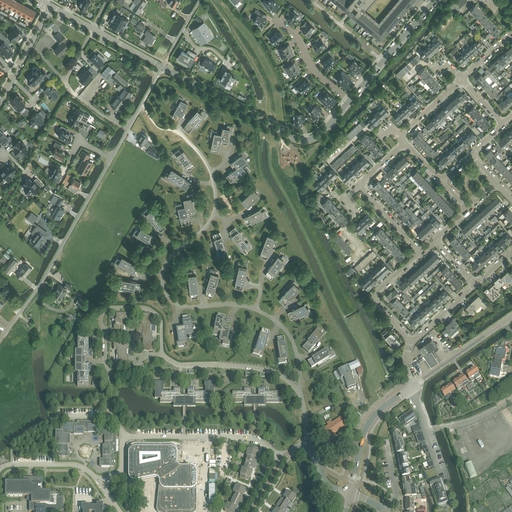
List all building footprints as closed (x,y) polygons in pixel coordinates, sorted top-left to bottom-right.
[(12,9),(17,1),(15,0),(10,0),(7,7),(12,9)] [(88,5),(89,5),(90,2),(89,1),(90,1),(88,0),(82,0),(82,2),(81,1),(80,4),(80,5),(79,4),(79,5),(80,5),(79,5),(80,5),(79,6),(81,7),(80,9),(84,11),(88,5)] [(136,5),(132,10),(138,13),(141,9),(142,10),(146,3),(140,0),(134,0),(133,3),(136,5)] [(279,6),(275,1),(274,0),(264,0),(262,2),(269,11),(271,9),(272,10),(274,8),(275,9),(279,6)] [(331,0),(347,13),(354,5),(347,0),(331,0)] [(407,0),(400,0),(379,26),(357,8),(350,16),(380,41),(412,4),(407,0)] [(371,0),(351,0),(363,10),(371,0)] [(17,12),(21,3),(17,1),(12,9),(17,12)] [(21,14),(26,6),(21,3),(17,12),(21,14)] [(450,7),(455,12),(458,10),(452,4),(450,7)] [(475,4),(469,10),(474,15),(480,9),(476,4),(475,4)] [(26,17),(31,8),(26,6),(21,14),(26,17)] [(112,20),(110,24),(112,25),(111,26),(115,28),(121,16),(125,9),(122,7),(120,10),(117,9),(115,13),(115,12),(114,13),(110,19),(112,20)] [(31,20),(36,11),(31,8),(26,17),(31,20)] [(289,9),(285,15),(287,17),(286,18),(288,20),(287,21),(292,25),(296,21),(295,20),(298,15),(300,13),(294,9),(292,11),(289,9)] [(478,19),(484,13),(480,9),(474,15),(478,19)] [(265,25),(267,22),(265,22),(266,19),(265,18),(266,15),(260,12),(256,10),(254,13),(255,14),(251,20),(259,24),(259,26),(264,28),(265,26),(266,25),(265,25)] [(484,13),(478,19),(482,23),(488,18),(484,13)] [(121,16),(115,28),(118,30),(119,29),(121,30),(123,31),(125,28),(127,28),(128,26),(126,25),(128,21),(128,20),(121,16)] [(131,22),(142,29),(145,25),(133,18),(131,22)] [(488,18),(482,23),(486,28),(492,22),(488,18)] [(52,21),(46,28),(48,30),(55,24),(52,21)] [(306,36),(308,37),(312,33),(310,32),(314,28),(309,23),(308,23),(306,21),(301,26),(303,28),(302,30),(304,32),(303,33),(305,35),(306,36)] [(490,32),(496,26),(492,22),(486,28),(490,32)] [(211,37),(203,24),(193,30),(195,33),(196,33),(198,36),(196,37),(199,40),(201,39),(202,42),(211,37)] [(12,31),(8,35),(13,41),(16,38),(17,38),(22,33),(21,31),(24,29),(19,26),(17,27),(12,32),(12,31)] [(497,34),(500,31),(496,26),(490,32),(487,35),(488,37),(491,34),(494,37),(495,36),(497,34)] [(146,35),(142,41),(150,46),(156,36),(147,30),(144,34),(146,35)] [(279,32),(278,33),(276,31),(275,33),(273,30),(267,36),(270,38),(269,39),(275,44),(277,42),(279,41),(278,41),(283,35),(279,32)] [(58,31),(53,36),(57,40),(60,44),(54,50),(59,56),(69,48),(63,42),(66,39),(62,35),(58,31)] [(317,53),(322,50),(321,49),(321,48),(325,45),(321,39),(319,37),(313,41),(315,44),(313,45),(315,47),(313,48),(317,53)] [(0,49),(1,51),(3,54),(4,54),(7,57),(8,56),(9,57),(12,54),(11,53),(13,51),(8,46),(10,43),(5,38),(2,40),(0,42),(0,49)] [(437,38),(436,40),(433,42),(438,48),(443,44),(437,38)] [(479,39),(478,40),(474,43),(480,49),(485,45),(479,39)] [(438,48),(433,42),(429,47),(434,52),(438,48)] [(480,49),(474,43),(470,47),(476,53),(480,49)] [(293,55),(291,48),(289,49),(287,45),(278,49),(282,59),(293,55)] [(463,49),(471,57),(476,53),(470,47),(468,45),(463,49)] [(434,52),(429,47),(424,51),(429,56),(434,52)] [(459,53),(461,55),(467,61),(471,57),(463,49),(459,53)] [(178,59),(182,61),(183,60),(186,63),(187,64),(190,66),(197,54),(190,51),(188,54),(182,51),(179,58),(178,59)] [(422,58),(425,61),(429,56),(424,51),(419,55),(422,58)] [(511,60),(511,58),(506,51),(501,55),(509,63),(511,60)] [(95,54),(89,60),(94,64),(92,66),(96,70),(104,62),(100,58),(102,56),(99,53),(97,55),(95,54)] [(322,59),(324,62),(323,63),(324,65),(323,66),(326,70),(332,65),(332,66),(333,64),(336,62),(331,56),(330,57),(327,54),(322,59)] [(457,59),(462,66),(467,61),(461,55),(457,59)] [(509,63),(501,55),(497,60),(502,65),(503,65),(504,67),(509,63)] [(199,61),(196,65),(200,67),(199,69),(203,71),(205,67),(212,71),(216,64),(211,61),(212,61),(211,61),(209,60),(210,60),(209,60),(205,58),(202,63),(199,61)] [(359,64),(354,60),(349,66),(350,67),(348,69),(354,74),(356,71),(357,73),(359,71),(360,71),(364,67),(360,63),(360,64),(359,63),(359,64)] [(502,65),(497,60),(493,64),(498,69),(502,65)] [(297,65),(295,66),(293,63),(284,68),(290,78),(300,71),(297,65)] [(488,68),(494,74),(498,69),(493,64),(488,68)] [(108,65),(101,74),(108,80),(111,77),(112,78),(116,72),(108,65)] [(43,71),(42,72),(38,68),(37,68),(36,68),(35,67),(34,68),(33,68),(33,69),(32,70),(33,71),(33,72),(34,74),(28,80),(33,84),(34,83),(35,85),(39,81),(39,82),(42,79),(42,78),(46,74),(43,71)] [(82,76),(79,79),(85,83),(91,76),(94,78),(97,73),(90,67),(88,70),(87,70),(86,70),(84,72),(83,72),(81,75),(82,76)] [(425,67),(418,73),(422,78),(429,72),(425,67)] [(229,71),(225,69),(219,79),(220,80),(222,81),(221,82),(225,84),(224,85),(229,88),(235,78),(230,75),(231,73),(228,71),(229,71)] [(483,77),(481,75),(475,80),(479,84),(491,74),(487,69),(484,71),(486,74),(483,77)] [(347,75),(342,71),(338,76),(339,77),(337,81),(339,83),(340,84),(341,84),(346,88),(349,85),(348,84),(350,82),(348,81),(351,78),(347,75)] [(116,72),(112,78),(123,88),(128,82),(116,72)] [(422,78),(420,80),(424,84),(426,82),(433,76),(429,72),(422,78)] [(491,74),(479,84),(484,89),(495,78),(491,74)] [(430,87),(437,81),(433,76),(426,82),(430,87)] [(495,78),(493,80),(495,82),(491,86),(489,84),(484,89),(488,93),(495,86),(497,84),(499,82),(495,78)] [(294,87),(291,89),(295,93),(297,91),(298,92),(300,90),(303,93),(305,91),(307,90),(306,90),(311,85),(308,81),(307,82),(305,80),(304,82),(301,79),(293,87),(294,87)] [(432,93),(441,85),(437,81),(430,87),(428,89),(432,93)] [(43,90),(53,100),(59,94),(54,89),(54,88),(52,86),(52,87),(49,84),(43,90)] [(492,98),(500,91),(495,86),(488,93),(492,98)] [(110,105),(118,110),(126,99),(127,100),(132,92),(125,87),(122,91),(121,89),(120,91),(121,92),(119,96),(117,95),(110,105)] [(336,100),(331,96),(331,95),(330,94),(329,94),(327,92),(324,95),(323,94),(318,99),(326,106),(329,104),(330,105),(331,103),(332,104),(336,100)] [(461,93),(456,97),(461,102),(465,99),(467,101),(470,98),(471,97),(469,95),(468,96),(465,93),(463,95),(461,93)] [(15,95),(12,97),(13,98),(13,99),(11,101),(10,102),(15,107),(14,108),(17,111),(18,110),(25,104),(25,103),(25,104),(21,100),(22,99),(22,100),(22,99),(19,96),(18,97),(17,95),(16,96),(15,95)] [(187,104),(183,101),(184,100),(178,97),(176,102),(179,104),(172,117),(179,120),(187,104)] [(422,103),(416,97),(411,101),(417,107),(422,103)] [(461,102),(456,97),(452,101),(457,107),(461,102)] [(503,101),(508,107),(511,103),(511,101),(508,97),(503,101)] [(417,107),(411,101),(407,105),(413,111),(417,107)] [(457,107),(452,101),(447,105),(452,111),(457,107)] [(499,106),(504,111),(508,107),(503,101),(499,106)] [(311,104),(306,108),(308,111),(312,116),(311,117),(314,121),(316,120),(317,119),(319,117),(318,116),(320,114),(319,113),(322,111),(317,105),(315,107),(314,106),(313,106),(311,104)] [(381,108),(379,110),(378,110),(384,116),(385,116),(387,114),(389,112),(383,105),(380,107),(381,108)] [(413,111),(407,105),(402,109),(408,115),(413,111)] [(452,111),(447,105),(443,109),(448,115),(452,111)] [(467,112),(471,116),(477,111),(475,108),(476,108),(474,106),(473,106),(467,112)] [(71,116),(68,121),(75,125),(76,122),(77,122),(78,120),(84,123),(81,128),(86,131),(90,124),(86,122),(90,115),(77,108),(72,116),(71,116)] [(408,115),(402,109),(398,113),(404,119),(408,115)] [(448,115),(443,109),(439,113),(443,119),(444,118),(446,121),(448,119),(446,117),(448,115)] [(374,115),(374,114),(379,120),(380,120),(383,118),(382,118),(384,116),(378,110),(376,111),(377,112),(374,115)] [(31,117),(32,118),(29,121),(34,126),(37,123),(39,125),(44,120),(43,119),(45,116),(40,111),(38,114),(37,113),(34,115),(31,117)] [(189,133),(201,118),(203,119),(207,114),(202,111),(200,113),(197,111),(183,128),(189,133)] [(471,116),(475,121),(481,115),(481,114),(479,112),(479,113),(477,111),(471,116)] [(393,117),(399,123),(404,119),(398,113),(393,117)] [(443,119),(439,113),(434,117),(439,123),(443,119)] [(301,124),(301,122),(305,122),(304,115),(301,115),(300,114),(293,114),(294,120),(293,121),(292,121),(293,126),(299,126),(299,124),(301,124)] [(372,116),(370,119),(375,124),(376,124),(378,122),(379,120),(374,114),(372,116)] [(475,121),(479,125),(485,119),(483,117),(484,117),(482,115),(481,115),(475,121)] [(375,124),(370,119),(368,116),(366,118),(367,120),(365,122),(371,128),(372,128),(374,126),(373,126),(375,124)] [(439,123),(434,117),(430,121),(435,127),(439,123)] [(485,119),(479,125),(483,130),(490,124),(489,123),(488,121),(487,121),(485,119)] [(425,126),(430,131),(435,127),(430,121),(425,126)] [(227,129),(223,128),(221,135),(222,135),(220,143),(227,145),(230,132),(232,132),(233,127),(227,125),(227,129)] [(71,138),(70,137),(71,135),(68,134),(68,133),(66,132),(68,129),(61,126),(59,129),(62,131),(59,136),(59,137),(62,139),(62,138),(69,142),(71,138)] [(0,141),(2,143),(2,144),(3,143),(5,141),(7,144),(12,139),(9,136),(8,138),(2,132),(4,130),(2,127),(0,128),(0,141)] [(418,133),(412,137),(416,142),(422,137),(426,133),(428,131),(425,127),(422,129),(424,131),(420,135),(418,133)] [(472,140),(476,136),(472,130),(467,135),(472,140)] [(217,132),(211,131),(210,137),(214,138),(211,151),(218,153),(220,143),(222,135),(221,135),(217,134),(217,132)] [(361,141),(364,143),(363,144),(364,143),(369,138),(369,137),(367,135),(365,133),(359,139),(360,141),(361,141)] [(442,142),(448,137),(445,133),(439,138),(442,142)] [(465,133),(463,135),(465,136),(463,139),(462,139),(467,144),(472,140),(467,135),(465,133)] [(142,134),(137,141),(140,143),(139,145),(142,147),(143,145),(147,147),(149,145),(151,146),(152,144),(146,140),(148,138),(142,134)] [(504,136),(502,138),(508,144),(511,140),(511,139),(507,134),(506,134),(504,136)] [(426,141),(422,137),(416,142),(420,146),(426,141)] [(457,141),(458,143),(463,148),(467,144),(462,139),(463,139),(461,137),(457,141)] [(368,148),(367,148),(374,142),(373,142),(371,139),(371,140),(369,138),(364,143),(363,144),(365,146),(365,145),(368,148)] [(508,144),(502,138),(500,140),(500,139),(498,141),(498,142),(503,148),(508,144)] [(22,142),(21,143),(19,140),(14,145),(16,147),(14,149),(18,154),(21,152),(22,153),(27,149),(25,147),(26,146),(22,142)] [(424,151),(430,146),(426,141),(420,146),(424,151)] [(60,160),(63,155),(64,153),(62,152),(62,151),(60,150),(62,146),(55,142),(53,145),(56,147),(52,154),(56,156),(56,157),(60,160)] [(375,144),(374,142),(367,148),(369,150),(370,150),(372,152),(368,156),(366,153),(364,155),(366,157),(378,147),(377,146),(378,146),(375,144)] [(454,147),(459,152),(463,148),(458,143),(454,147)] [(449,151),(454,156),(459,152),(454,147),(452,145),(450,147),(451,149),(449,151)] [(429,155),(434,150),(430,146),(424,151),(429,155)] [(380,148),(379,148),(378,147),(366,157),(370,162),(373,160),(370,157),(374,154),(376,157),(382,151),(381,151),(382,150),(380,148)] [(445,151),(447,153),(445,155),(450,160),(454,156),(449,151),(447,148),(445,151)] [(174,154),(177,158),(179,157),(188,171),(194,166),(184,151),(181,153),(178,150),(174,154)] [(490,150),(484,154),(489,159),(494,154),(490,150)] [(85,175),(92,163),(87,160),(90,155),(83,151),(80,156),(84,159),(77,170),(85,175)] [(248,156),(244,151),(239,155),(240,156),(230,164),(234,170),(241,165),(247,161),(244,158),(248,156)] [(493,163),(498,158),(494,154),(489,159),(493,163)] [(439,157),(445,164),(450,160),(445,155),(440,159),(439,157)] [(363,156),(361,158),(362,159),(359,161),(365,167),(365,166),(365,167),(368,165),(367,164),(369,162),(363,156)] [(409,162),(404,156),(400,161),(404,166),(409,162)] [(439,157),(434,161),(441,168),(445,164),(439,157)] [(497,168),(502,163),(498,158),(493,163),(497,168)] [(357,162),(357,163),(355,165),(360,171),(360,170),(361,171),(363,169),(363,168),(365,167),(359,161),(359,160),(357,162)] [(400,170),(404,166),(400,161),(395,165),(400,170)] [(501,172),(506,167),(502,163),(497,168),(501,172)] [(352,166),(353,167),(351,169),(356,175),(359,173),(358,172),(360,171),(355,165),(354,164),(352,166)] [(61,169),(59,168),(60,167),(56,165),(53,171),(52,171),(50,174),(51,174),(49,177),(55,180),(55,181),(58,183),(62,176),(59,174),(60,172),(61,169)] [(246,166),(243,168),(241,165),(234,170),(226,176),(230,182),(244,172),(245,174),(249,170),(246,166)] [(395,165),(391,169),(396,174),(400,170),(395,165)] [(4,170),(2,172),(2,173),(0,174),(0,180),(2,182),(2,181),(3,182),(6,178),(8,181),(12,177),(10,174),(15,170),(12,166),(9,169),(8,167),(4,171),(4,170)] [(505,176),(510,172),(506,167),(501,172),(505,176)] [(328,173),(327,172),(333,179),(333,178),(336,176),(335,176),(337,174),(332,168),(329,170),(330,171),(328,173)] [(348,170),(349,171),(346,173),(351,179),(352,179),(354,177),(356,175),(351,169),(350,169),(350,168),(348,170)] [(391,169),(386,173),(391,178),(396,174),(391,169)] [(171,178),(186,189),(190,182),(172,170),(169,174),(167,173),(164,178),(169,181),(171,178)] [(421,175),(417,170),(412,175),(416,180),(421,175)] [(331,181),(331,180),(333,179),(327,172),(325,174),(326,175),(323,177),(320,174),(328,183),(329,182),(329,183),(331,181)] [(347,183),(350,181),(349,181),(351,179),(346,173),(345,172),(343,174),(344,175),(342,177),(347,183)] [(318,176),(316,173),(313,175),(324,187),(324,186),(325,187),(327,185),(327,184),(328,183),(320,174),(318,176)] [(70,175),(67,174),(62,183),(67,185),(69,182),(67,180),(70,175)] [(376,190),(382,185),(387,180),(389,178),(385,174),(383,176),(385,178),(380,183),(378,180),(372,185),(376,190)] [(322,189),(322,188),(324,187),(313,175),(311,177),(313,179),(316,182),(313,184),(319,191),(320,190),(320,191),(322,189)] [(425,179),(421,175),(416,180),(420,184),(425,179)] [(26,181),(24,183),(27,185),(24,188),(28,193),(31,190),(34,193),(42,184),(37,179),(33,183),(29,178),(28,179),(28,178),(25,180),(26,181)] [(80,184),(80,183),(71,178),(69,182),(71,183),(70,185),(70,184),(67,189),(75,193),(77,189),(79,186),(80,185),(80,184)] [(429,184),(425,179),(420,184),(424,188),(429,184)] [(424,188),(428,193),(433,188),(429,184),(424,188)] [(386,189),(382,185),(376,190),(380,194),(386,189)] [(248,190),(251,193),(242,202),(247,207),(259,196),(255,192),(257,191),(252,186),(248,190)] [(437,193),(433,188),(428,193),(432,197),(437,193)] [(384,198),(390,193),(386,189),(380,194),(384,198)] [(388,203),(394,198),(390,193),(384,198),(388,203)] [(441,197),(437,193),(432,197),(436,202),(441,197)] [(187,199),(184,200),(185,207),(187,215),(194,213),(192,201),(194,200),(192,194),(186,196),(187,199)] [(54,195),(50,202),(57,206),(53,212),(53,213),(51,216),(59,220),(65,210),(60,207),(63,201),(54,195)] [(326,199),(322,195),(318,200),(316,202),(324,210),(325,209),(332,203),(331,202),(332,202),(330,200),(329,200),(328,198),(326,199)] [(445,201),(441,197),(436,202),(440,206),(445,201)] [(497,197),(492,201),(497,206),(499,208),(503,204),(502,202),(497,197)] [(393,207),(398,202),(394,198),(388,203),(393,207)] [(401,200),(398,202),(393,207),(397,212),(402,207),(405,205),(401,200)] [(449,206),(445,201),(440,206),(444,211),(449,206)] [(497,206),(492,201),(488,205),(493,210),(497,206)] [(334,204),(333,204),(332,203),(325,209),(327,211),(328,210),(330,212),(329,213),(336,207),(335,207),(336,206),(334,204)] [(185,207),(182,208),(181,204),(176,205),(177,211),(179,211),(182,226),(189,224),(187,215),(185,207)] [(493,210),(488,205),(484,209),(488,214),(493,210)] [(448,215),(453,210),(449,206),(444,211),(448,215)] [(338,209),(337,209),(336,207),(329,213),(331,215),(332,214),(334,217),(340,212),(340,211),(338,209)] [(402,207),(397,212),(401,216),(409,208),(407,207),(405,209),(402,207)] [(413,213),(409,208),(401,216),(405,221),(410,215),(411,216),(413,213)] [(147,216),(160,232),(166,227),(152,210),(149,212),(147,209),(142,213),(146,218),(147,216)] [(261,213),(260,209),(243,218),(247,225),(261,217),(262,219),(268,216),(265,211),(261,213)] [(488,214),(484,209),(479,213),(484,218),(488,214)] [(511,213),(511,212),(508,209),(503,213),(507,218),(511,213)] [(31,212),(26,219),(36,226),(34,229),(30,233),(33,235),(29,239),(29,240),(38,246),(46,236),(44,235),(46,232),(37,224),(37,225),(34,222),(38,217),(31,212)] [(336,223),(337,222),(344,216),(344,215),(342,213),(341,213),(340,212),(334,217),(332,219),(336,223)] [(484,218),(479,213),(475,217),(480,222),(484,218)] [(367,215),(364,217),(365,217),(363,219),(369,225),(371,223),(370,223),(373,220),(368,215),(367,215)] [(405,221),(409,225),(415,220),(411,216),(410,215),(405,221)] [(348,220),(346,217),(346,218),(344,216),(337,222),(342,226),(348,220)] [(435,227),(440,223),(435,217),(430,222),(435,227)] [(480,222),(475,217),(470,221),(475,226),(480,222)] [(362,219),(360,221),(359,223),(365,229),(367,228),(366,227),(368,225),(369,225),(363,219),(362,219)] [(475,226),(470,221),(466,225),(471,230),(475,226)] [(431,231),(435,227),(430,222),(426,226),(431,231)] [(361,235),(366,230),(365,229),(359,223),(358,223),(356,225),(354,227),(360,234),(361,235)] [(461,229),(466,235),(471,230),(466,225),(461,229)] [(426,226),(422,230),(426,235),(431,231),(426,226)] [(242,250),(244,248),(247,251),(251,247),(248,242),(246,244),(235,227),(228,232),(242,250)] [(376,239),(377,240),(378,239),(379,238),(384,233),(385,232),(382,230),(380,228),(373,235),(373,236),(376,239)] [(139,236),(153,245),(157,239),(141,229),(139,232),(136,230),(133,235),(138,238),(139,236)] [(417,234),(422,239),(426,235),(422,230),(417,234)] [(502,231),(499,233),(503,237),(507,242),(511,238),(505,231),(503,232),(502,231)] [(220,232),(212,234),(219,253),(217,254),(219,260),(224,258),(223,254),(227,253),(220,232)] [(378,239),(380,241),(380,240),(383,242),(388,237),(388,236),(386,234),(386,235),(384,233),(379,238),(378,239)] [(278,236),(272,234),(271,237),(267,236),(259,257),(266,259),(274,241),(276,241),(278,236)] [(454,236),(449,240),(453,245),(458,240),(454,236)] [(390,239),(388,237),(383,242),(382,243),(384,245),(384,244),(386,247),(384,248),(385,249),(387,247),(392,242),(392,241),(393,241),(390,239)] [(507,242),(503,237),(498,241),(503,246),(507,242)] [(462,245),(458,240),(453,245),(457,250),(462,245)] [(503,246),(498,241),(494,245),(499,250),(503,246)] [(385,249),(389,253),(390,252),(397,246),(396,246),(397,245),(394,243),(392,242),(387,247),(385,249)] [(466,249),(462,245),(457,250),(461,254),(466,249)] [(499,250),(494,245),(489,249),(494,254),(499,250)] [(393,253),(395,256),(400,250),(401,250),(398,247),(398,248),(397,246),(390,252),(392,254),(393,253)] [(461,254),(465,259),(470,254),(466,249),(461,254)] [(494,254),(489,249),(485,253),(490,258),(494,254)] [(395,256),(394,256),(392,258),(397,262),(399,260),(405,255),(404,254),(405,254),(402,252),(400,250),(395,256)] [(440,259),(435,253),(430,258),(435,263),(440,259)] [(480,257),(485,263),(490,258),(485,253),(480,257)] [(271,279),(283,263),(284,264),(288,259),(283,256),(281,259),(278,257),(265,275),(271,279)] [(485,263),(480,257),(476,261),(481,267),(485,263)] [(120,265),(134,273),(137,275),(141,269),(122,258),(120,261),(117,259),(114,264),(119,267),(120,265)] [(430,258),(426,262),(431,267),(435,263),(430,258)] [(473,258),(471,260),(474,263),(471,265),(476,271),(481,267),(476,261),(473,258)] [(4,271),(8,274),(18,263),(14,259),(4,271)] [(242,290),(247,268),(243,267),(244,263),(238,262),(237,268),(239,268),(235,288),(242,290)] [(382,265),(380,267),(379,267),(385,273),(386,273),(388,271),(388,270),(390,269),(384,262),(381,264),(382,265)] [(426,262),(421,266),(426,271),(431,267),(426,262)] [(21,279),(24,276),(25,277),(31,268),(26,264),(18,272),(16,274),(21,279)] [(422,275),(426,271),(421,266),(417,270),(422,275)] [(446,266),(440,270),(444,275),(450,270),(446,266)] [(375,271),(375,270),(375,271),(381,277),(384,275),(383,275),(385,273),(379,267),(377,268),(378,269),(375,271)] [(209,275),(211,276),(205,295),(212,297),(218,276),(215,275),(216,271),(210,269),(209,275)] [(417,279),(422,275),(417,270),(413,274),(417,279)] [(448,279),(454,274),(450,270),(444,275),(448,279)] [(371,275),(370,275),(376,281),(377,281),(379,279),(381,277),(375,271),(373,272),(373,273),(371,275)] [(198,297),(196,275),(192,276),(192,272),(186,273),(187,278),(189,278),(191,298),(198,297)] [(511,277),(507,272),(501,278),(499,276),(496,279),(501,285),(504,282),(508,286),(511,282),(511,277)] [(417,279),(413,274),(408,278),(413,283),(417,279)] [(452,284),(458,279),(454,274),(448,279),(452,284)] [(368,276),(369,277),(367,279),(372,285),(375,283),(374,283),(376,281),(370,275),(368,276)] [(408,287),(413,283),(408,278),(404,282),(408,287)] [(370,287),(372,285),(367,279),(366,279),(364,280),(365,281),(360,285),(363,288),(365,286),(367,289),(368,289),(370,287)] [(457,289),(462,284),(458,279),(452,284),(457,289)] [(499,287),(500,286),(501,285),(496,279),(494,282),(495,283),(488,290),(487,289),(484,291),(493,300),(500,294),(498,291),(500,288),(499,287)] [(120,287),(140,291),(141,283),(119,280),(118,283),(115,282),(114,288),(119,289),(120,287)] [(299,289),(297,287),(299,284),(295,280),(291,284),(292,286),(279,301),(285,306),(299,289)] [(404,282),(399,286),(404,291),(406,293),(410,289),(408,287),(404,282)] [(71,286),(66,283),(64,286),(64,287),(59,284),(52,295),(60,300),(67,289),(66,288),(67,288),(69,289),(71,286)] [(440,288),(442,291),(440,294),(445,299),(450,295),(442,286),(440,288)] [(397,291),(395,289),(392,292),(391,291),(386,296),(390,301),(398,293),(397,291)] [(399,294),(398,293),(390,301),(394,306),(400,301),(396,297),(399,294)] [(435,296),(436,297),(436,298),(441,303),(445,299),(440,294),(438,295),(437,294),(436,294),(435,295),(435,296)] [(483,301),(478,296),(465,307),(472,314),(481,306),(483,309),(487,306),(483,301)] [(84,299),(80,297),(75,304),(80,308),(83,302),(84,299)] [(441,303),(436,298),(431,302),(436,307),(441,303)] [(404,306),(400,301),(394,306),(399,310),(404,306)] [(436,307),(431,302),(427,306),(432,311),(436,307)] [(308,308),(307,309),(304,304),(287,312),(291,319),(304,313),(306,316),(311,314),(308,308)] [(399,310),(403,315),(408,311),(404,306),(399,310)] [(432,311),(427,306),(422,310),(427,315),(432,311)] [(427,315),(422,310),(418,314),(423,319),(427,315)] [(410,314),(408,312),(404,316),(407,318),(406,319),(412,325),(411,326),(413,327),(414,327),(418,323),(413,318),(411,315),(410,314)] [(114,331),(111,331),(111,338),(114,338),(125,338),(125,331),(124,331),(124,326),(125,326),(125,320),(126,320),(126,313),(116,313),(116,319),(115,319),(115,325),(114,325),(114,331)] [(141,318),(141,325),(137,325),(137,330),(136,330),(136,334),(139,334),(139,333),(142,333),(151,333),(151,318),(151,314),(147,314),(147,315),(144,315),(144,314),(141,314),(141,318)] [(418,314),(413,318),(418,323),(423,319),(418,314)] [(218,315),(215,330),(213,329),(211,335),(217,337),(218,333),(221,334),(223,326),(225,316),(218,315)] [(190,316),(182,317),(184,328),(185,336),(189,335),(189,339),(195,338),(194,332),(192,332),(190,316)] [(444,330),(450,336),(458,329),(455,326),(458,323),(454,318),(449,322),(449,323),(445,326),(446,328),(444,330)] [(230,327),(223,326),(221,334),(220,341),(223,341),(222,345),(228,346),(229,340),(227,340),(230,327)] [(314,332),(316,333),(302,348),(308,353),(323,337),(320,334),(323,331),(318,327),(314,332)] [(184,328),(177,329),(179,342),(177,342),(178,348),(184,347),(183,343),(187,343),(185,336),(184,328)] [(262,330),(257,349),(255,348),(253,354),(259,356),(260,352),(263,353),(270,332),(262,330)] [(394,348),(400,342),(391,332),(388,330),(382,335),(394,348)] [(153,338),(152,338),(152,333),(151,333),(142,333),(142,339),(143,339),(143,347),(143,351),(146,351),(149,351),(153,351),(153,347),(153,338)] [(279,364),(285,364),(284,360),(288,359),(284,337),(277,338),(280,358),(278,359),(279,364)] [(82,338),(78,338),(78,351),(74,351),(74,359),(81,359),(85,359),(92,359),(92,351),(89,351),(89,340),(82,340),(82,338)] [(419,349),(419,350),(423,356),(425,358),(438,349),(437,347),(436,345),(432,339),(420,348),(419,349)] [(114,344),(114,350),(117,350),(117,356),(118,356),(118,362),(115,362),(115,368),(118,368),(129,368),(129,362),(128,362),(128,356),(127,356),(127,350),(128,350),(128,344),(117,344),(114,344)] [(507,350),(497,348),(495,361),(502,363),(503,360),(505,361),(507,350)] [(332,351),(328,353),(327,350),(307,362),(311,368),(329,358),(330,360),(335,357),(332,351)] [(438,362),(431,351),(429,353),(424,356),(431,367),(438,362)] [(357,361),(347,367),(350,372),(356,369),(360,367),(357,361)] [(490,376),(499,378),(502,363),(495,361),(494,364),(492,364),(490,376)] [(89,373),(92,373),(92,365),(85,365),(81,365),(74,365),(74,373),(77,373),(77,387),(82,387),(82,385),(89,385),(89,373)] [(334,373),(333,374),(337,380),(340,379),(340,380),(341,379),(343,378),(348,390),(354,388),(355,387),(350,372),(347,367),(336,372),(334,373)] [(478,373),(479,373),(474,367),(470,370),(474,376),(476,375),(478,378),(480,376),(478,373)] [(472,378),(474,377),(474,376),(470,370),(465,374),(469,380),(469,379),(471,382),(474,381),(472,378)] [(467,382),(462,375),(457,379),(462,386),(467,382)] [(457,379),(452,383),(456,389),(457,389),(462,386),(457,379)] [(450,384),(445,387),(449,394),(452,392),(455,390),(450,384)] [(439,391),(444,398),(449,394),(445,387),(439,391)] [(187,396),(185,396),(181,396),(181,389),(173,389),(173,392),(161,392),(161,398),(160,398),(160,403),(173,403),(173,407),(195,407),(195,403),(209,403),(209,398),(207,398),(207,392),(195,392),(195,389),(187,389),(187,396)] [(258,396),(256,396),(252,396),(252,389),(244,389),(244,392),(232,392),(232,398),(230,398),(230,403),(244,403),(244,407),(266,407),(266,403),(279,403),(279,398),(278,398),(278,392),(266,392),(266,389),(258,389),(258,396)] [(400,419),(404,425),(405,426),(417,418),(412,411),(400,419)] [(328,426),(322,430),(328,439),(346,426),(340,418),(332,423),(330,421),(326,423),(328,426)] [(77,424),(61,424),(61,431),(56,431),(56,445),(57,445),(57,453),(59,453),(59,457),(68,457),(68,445),(70,445),(70,435),(84,435),(84,433),(98,433),(98,426),(91,426),(91,422),(77,422),(77,424)] [(419,426),(412,428),(414,434),(421,431),(421,430),(419,426)] [(116,453),(116,447),(116,435),(112,435),(112,432),(105,432),(105,446),(103,446),(103,460),(100,460),(100,467),(110,467),(110,466),(114,466),(114,453),(116,453)] [(403,444),(402,440),(398,440),(397,432),(392,433),(396,453),(404,451),(402,444),(403,444)] [(246,456),(248,457),(246,463),(255,466),(257,461),(256,461),(256,459),(258,452),(259,449),(250,446),(249,450),(248,449),(246,456)] [(128,454),(128,455),(128,456),(128,472),(128,475),(128,476),(129,477),(129,478),(129,479),(130,479),(130,480),(131,480),(131,481),(132,481),(133,482),(134,482),(135,482),(136,482),(141,481),(152,479),(154,478),(155,478),(156,478),(157,478),(157,479),(158,479),(158,480),(159,480),(159,481),(159,482),(159,484),(159,485),(159,490),(157,507),(157,508),(157,509),(157,510),(157,511),(195,511),(197,511),(197,510),(197,509),(197,484),(197,477),(197,474),(197,473),(197,472),(196,472),(196,471),(196,470),(195,470),(195,469),(194,469),(194,468),(193,468),(192,468),(192,467),(191,467),(190,467),(181,467),(180,467),(179,467),(179,466),(178,466),(178,465),(177,464),(177,463),(177,455),(177,454),(177,453),(177,452),(176,452),(176,451),(176,450),(175,450),(175,449),(174,449),(173,449),(173,448),(172,448),(171,448),(156,448),(146,448),(142,448),(139,448),(137,448),(135,448),(134,448),(133,448),(132,448),(132,449),(131,449),(131,450),(130,450),(130,451),(129,451),(129,452),(129,453),(128,454)] [(404,453),(397,454),(397,455),(397,457),(400,467),(399,467),(399,469),(408,467),(406,458),(405,458),(404,455),(404,453)] [(431,460),(426,462),(428,469),(434,467),(431,460)] [(477,476),(471,462),(464,465),(470,479),(477,476)] [(252,471),(253,470),(254,470),(255,466),(246,463),(244,469),(242,468),(240,475),(241,475),(240,479),(248,481),(250,478),(252,471)] [(408,467),(399,469),(400,471),(401,471),(402,477),(410,475),(408,467)] [(42,478),(23,478),(23,482),(5,482),(5,496),(27,496),(27,501),(29,501),(29,511),(34,511),(47,511),(63,511),(63,497),(50,497),(50,491),(42,491),(42,478)] [(439,478),(429,482),(430,487),(441,483),(439,478)] [(407,484),(402,484),(404,492),(408,491),(408,490),(410,490),(409,489),(410,489),(411,489),(415,488),(414,484),(413,484),(410,485),(408,485),(408,484),(407,485),(407,484)] [(444,491),(441,484),(433,487),(439,501),(447,498),(444,491)] [(235,496),(234,496),(233,499),(241,503),(243,499),(242,498),(245,490),(245,489),(237,485),(237,486),(236,486),(233,492),(236,494),(235,496)] [(408,491),(404,492),(404,497),(412,496),(416,495),(415,488),(411,489),(410,489),(409,489),(410,490),(408,490),(408,491)] [(282,499),(281,499),(279,502),(286,507),(288,504),(289,502),(292,504),(296,498),(295,497),(296,496),(288,491),(288,492),(287,492),(282,499)] [(234,511),(238,506),(239,507),(241,503),(233,499),(231,502),(232,503),(231,505),(227,504),(224,510),(225,510),(224,511),(226,511),(234,511)] [(414,500),(405,500),(406,511),(414,510),(414,500)] [(282,511),(284,510),(286,507),(279,502),(276,506),(277,507),(273,511),(282,511)]
